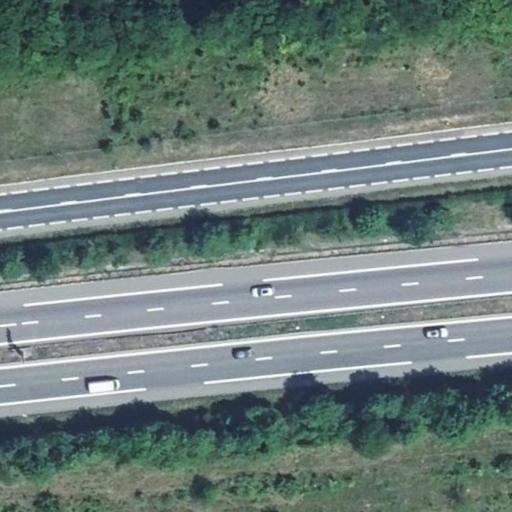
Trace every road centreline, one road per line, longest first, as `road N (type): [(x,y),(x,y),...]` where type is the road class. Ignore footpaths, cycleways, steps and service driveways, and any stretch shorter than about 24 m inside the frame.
road 1 (secondary): [(511,148),(0,211)]
road 2 (motorway): [(511,272),(0,324)]
road 3 (motorway): [(0,384),(511,333)]
